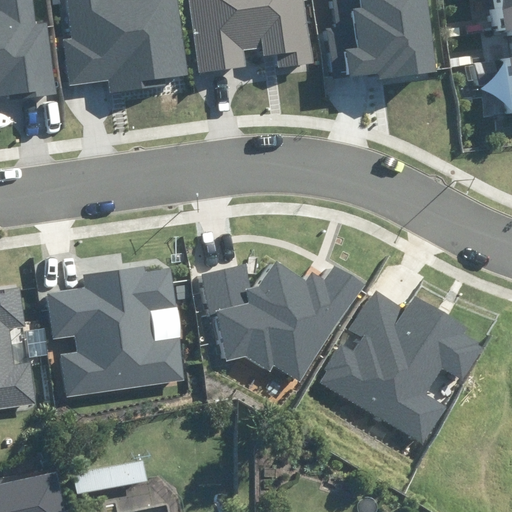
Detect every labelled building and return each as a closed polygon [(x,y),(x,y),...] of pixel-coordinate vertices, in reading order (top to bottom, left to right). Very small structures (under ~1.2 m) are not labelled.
[(18,100),(56,95),(46,22),(37,23),(33,0),(0,0),(0,96),(17,94),(18,100)] [(166,77),(188,74),(177,0),(67,0),(73,38),(63,39),(70,85),(108,79),(110,94),(167,86),(166,77)] [(279,68),(314,63),(305,0),(189,0),(200,72),(245,65),(242,51),(262,48),(263,56),(277,54),(279,68)] [(381,78),(437,71),(427,0),(334,0),(339,27),(326,29),(333,78),(380,72),(381,78)] [(511,0),(495,0),(501,30),(511,27),(511,58),(505,59),(511,102),(511,0)] [(276,262),(261,286),(252,288),(246,263),(205,273),(227,362),(246,357),(270,373),(275,365),(303,383),(366,286),(335,265),(326,279),(313,271),(306,281),(276,262)] [(60,356),(67,400),(188,380),(181,337),(154,341),(149,310),(175,306),(168,267),(146,271),(145,264),(84,275),(86,287),(47,294),(54,339),(75,336),(78,353),(60,356)] [(0,409),(36,404),(30,364),(14,366),(9,329),(25,327),(19,286),(0,288),(0,409)] [(330,371),(322,385),(424,447),(448,407),(426,393),(441,369),(460,380),(482,343),(464,333),(467,328),(415,296),(406,310),(373,290),(349,330),(363,339),(355,353),(340,344),(325,369),(330,371)] [(143,461),(73,475),(77,495),(147,481),(143,461)] [(0,511),(65,511),(57,472),(0,484),(0,511)]
